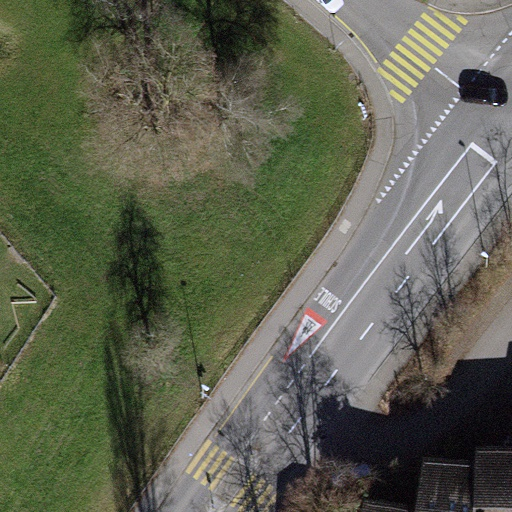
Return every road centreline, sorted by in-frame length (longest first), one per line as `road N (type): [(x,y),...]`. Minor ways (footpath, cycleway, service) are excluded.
road 1 (tertiary): [(211,511),(492,119)]
road 2 (tertiary): [(356,0),(492,119)]
